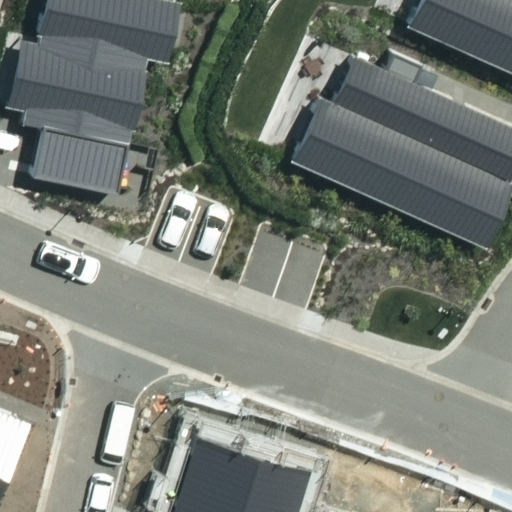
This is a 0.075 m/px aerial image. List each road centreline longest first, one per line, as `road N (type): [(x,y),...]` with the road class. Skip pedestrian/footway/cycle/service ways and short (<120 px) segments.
road 1 (residential): [(126,304),(466,432)]
road 2 (residential): [(126,304),(76,511)]
road 3 (residential): [(0,251),(126,304)]
road 4 (residential): [(511,319),(466,432)]
